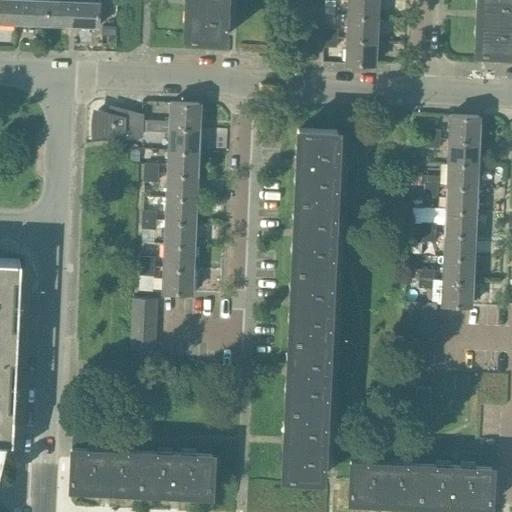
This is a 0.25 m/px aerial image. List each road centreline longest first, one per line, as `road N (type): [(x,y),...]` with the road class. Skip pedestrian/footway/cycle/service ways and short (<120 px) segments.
road 1 (residential): [(167,328),(232,330),(245,86)]
road 2 (residential): [(42,511),(57,218)]
road 3 (residential): [(61,76),(245,86)]
road 4 (residential): [(245,86),(420,93)]
road 5 (residential): [(57,218),(61,76)]
